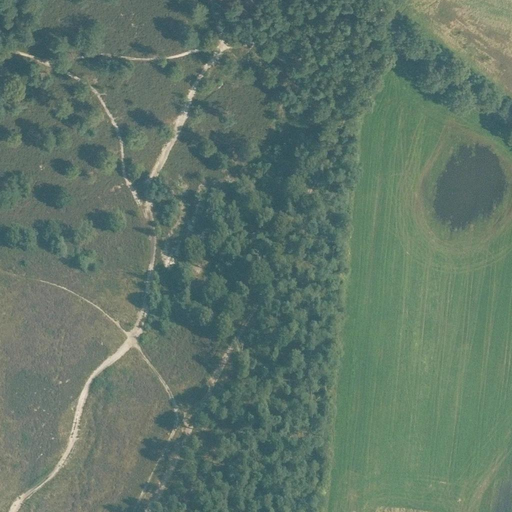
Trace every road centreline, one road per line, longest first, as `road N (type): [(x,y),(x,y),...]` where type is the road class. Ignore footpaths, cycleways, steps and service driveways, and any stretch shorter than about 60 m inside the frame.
road 1 (track): [(393,34),(297,206),(194,423)]
road 2 (track): [(511,120),(393,34)]
